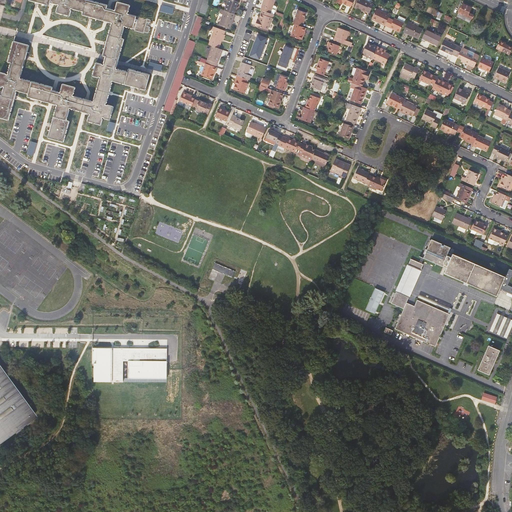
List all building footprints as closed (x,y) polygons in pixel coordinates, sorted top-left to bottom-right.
[(28,0),(49,6),(50,3),(59,5),(57,12),(70,16),(71,10),(70,10),(71,8),(83,12),(82,15),(112,23),(103,55),(106,56),(104,65),(96,63),(93,76),(98,77),(100,77),(94,101),(73,96),(75,87),(63,84),(61,93),(52,90),(53,87),(22,79),(20,79),(21,77),(29,45),(14,41),(8,62),(11,63),(8,74),(1,72),(0,74),(0,86),(3,87),(3,86),(5,87),(2,96),(0,95),(0,117),(9,120),(17,90),(29,93),(28,96),(57,105),(52,124),(48,138),(63,142),(69,121),(66,120),(70,108),(82,111),(91,114),(90,115),(88,121),(101,125),(103,117),(105,117),(104,118),(110,120),(113,107),(108,105),(106,105),(112,81),(132,86),(145,90),(149,74),(129,69),(128,72),(116,69),(124,39),(121,38),(124,26),(147,33),(148,33),(148,32),(149,29),(150,27),(149,27),(146,26),(147,22),(148,22),(149,23),(150,23),(150,22),(151,20),(128,14),(130,5),(118,2),(115,11),(107,8),(108,5),(88,0),(28,0)] [(211,0),(203,0),(199,12),(206,14),(211,0)] [(233,0),(228,0),(225,11),(235,14),(239,2),(233,0)] [(264,0),(261,10),(263,10),(271,13),(275,0),(264,0)] [(366,10),(370,12),(374,4),(364,0),(357,0),(354,7),(365,12),(366,10)] [(459,13),(457,16),(469,22),(471,18),(472,18),(473,14),(469,12),(471,7),(463,3),(458,13),(459,13)] [(372,19),(385,25),(388,18),(390,15),(377,8),(372,19)] [(231,30),(236,15),(235,14),(225,11),(221,9),(220,13),(224,14),(220,26),(231,30)] [(434,9),(432,14),(440,18),(442,13),(434,9)] [(271,19),(273,14),(271,13),(263,10),(260,18),(259,21),(257,20),(255,26),(267,30),(271,19)] [(298,10),(293,23),(294,24),(302,27),(304,21),(303,20),(304,19),(306,13),(298,10)] [(203,23),(205,18),(198,16),(191,34),(198,36),(203,23)] [(394,21),(388,18),(385,25),(391,28),(391,27),(396,29),(396,30),(399,32),(403,22),(395,19),(394,21)] [(423,30),(408,22),(403,32),(419,39),(423,30)] [(289,36),(300,40),(301,36),(303,36),(304,32),(306,28),(302,27),(294,24),(289,36)] [(219,48),(222,40),(224,34),(225,31),(213,26),(212,30),(213,31),(208,45),(212,46),(219,48)] [(349,32),(340,28),(337,38),(338,38),(337,42),(351,47),(352,43),(346,41),(349,32)] [(442,36),(426,29),(421,40),(425,42),(426,40),(437,46),(442,36)] [(251,57),(262,60),(268,37),(257,34),(251,57)] [(452,54),(458,57),(462,48),(444,39),(439,49),(451,55),(452,54)] [(183,58),(189,60),(190,58),(196,42),(189,40),(183,58)] [(505,44),(506,43),(500,40),(496,48),(503,52),(507,54),(510,55),(511,49),(511,47),(508,46),(505,44)] [(330,43),(328,48),(327,51),(336,54),(339,46),(330,43)] [(363,55),(373,59),(373,58),(378,47),(375,45),(374,46),(368,44),(366,49),(364,52),(363,55)] [(284,45),(279,66),(288,69),(293,47),(284,45)] [(207,60),(206,64),(216,67),(216,68),(222,50),(219,48),(212,46),(207,60)] [(383,49),(378,47),(373,58),(387,64),(391,55),(386,52),(382,51),(383,49)] [(457,58),(462,60),(464,61),(464,62),(474,67),(480,55),(475,53),(473,56),(467,53),(469,50),(464,48),(463,47),(462,48),(458,57),(457,58)] [(482,57),(478,66),(489,72),(494,62),(482,57)] [(189,60),(183,58),(164,109),(171,112),(172,108),(174,104),(176,99),(189,61),(189,60)] [(200,61),(190,58),(189,60),(189,61),(199,64),(203,66),(204,65),(205,65),(205,63),(200,61)] [(317,69),(316,73),(324,76),(329,62),(320,59),(316,69),(317,69)] [(212,79),(214,74),(215,72),(216,67),(206,64),(205,63),(205,65),(201,76),(212,79)] [(242,63),(237,75),(248,79),(249,80),(251,76),(248,75),(251,66),(242,63)] [(406,63),(401,73),(411,78),(412,77),(415,78),(419,68),(416,66),(415,67),(406,63)] [(510,72),(499,67),(495,77),(506,82),(510,72)] [(365,77),(368,78),(369,74),(357,69),(352,83),(358,85),(362,87),(364,83),(363,83),(365,79),(365,77)] [(431,83),(434,85),(438,78),(438,77),(424,70),(420,80),(430,85),(431,83)] [(237,75),(236,79),(237,80),(236,84),(234,89),(244,93),(248,84),(247,83),(248,79),(237,75)] [(324,82),(320,81),(321,78),(314,75),(313,78),(315,79),(313,82),(312,87),(321,90),(325,92),(327,87),(323,85),(324,82)] [(285,91),(286,86),(285,85),(286,82),(287,79),(280,77),(276,87),(285,91)] [(448,96),(452,86),(442,81),(443,80),(438,78),(434,85),(433,88),(448,96)] [(270,82),(263,79),(261,84),(260,85),(266,87),(268,88),(270,82)] [(366,96),(368,89),(362,87),(358,85),(357,89),(355,88),(355,89),(351,100),(361,104),(363,99),(364,96),(366,96)] [(466,91),(463,90),(459,88),(454,98),(466,103),(471,91),(467,89),(467,90),(466,91)] [(272,89),(271,92),(269,98),(270,99),(268,104),(279,108),(281,102),(279,101),(280,99),(281,97),(282,97),(283,93),(272,89)] [(180,100),(192,106),(195,99),(192,98),(189,96),(190,95),(183,92),(180,100)] [(399,107),(401,108),(404,100),(405,99),(392,93),(387,103),(394,106),(395,105),(399,107)] [(486,98),(478,94),(474,103),(487,109),(490,110),(493,103),(489,101),(490,99),(486,98)] [(311,96),(309,100),(309,102),(307,102),(305,107),(314,111),(317,104),(318,104),(320,99),(311,96)] [(191,107),(196,109),(200,100),(196,98),(195,99),(192,106),(191,107)] [(209,104),(206,103),(200,100),(196,109),(205,113),(209,104)] [(399,111),(404,113),(405,112),(408,114),(413,116),(417,106),(404,100),(401,108),(399,111)] [(508,108),(499,104),(494,114),(507,120),(511,113),(511,111),(507,108),(508,108)] [(352,105),(347,120),(355,123),(357,118),(360,112),(361,108),(352,105)] [(314,115),(315,111),(314,111),(305,107),(304,107),(302,114),(303,115),(301,120),(310,123),(313,115),(314,115)] [(231,112),(226,110),(224,110),(220,108),(216,116),(227,121),(231,112)] [(431,126),(436,129),(441,118),(442,115),(437,113),(437,114),(426,109),(422,118),(425,120),(427,121),(432,123),(431,126)] [(237,116),(233,114),(228,124),(240,129),(244,120),(240,119),(237,117),(237,116)] [(450,133),(455,136),(457,131),(458,128),(459,126),(445,119),(440,128),(445,131),(450,133)] [(262,138),(266,128),(257,124),(256,125),(254,124),(251,122),(247,132),(245,134),(246,136),(251,138),(252,134),(260,138),(259,140),(261,141),(262,138)] [(350,140),(355,127),(354,126),(346,123),(345,123),(341,136),(350,140)] [(227,128),(222,126),(219,135),(223,137),(227,128)] [(466,139),(466,141),(473,144),(476,138),(477,136),(478,134),(464,128),(461,133),(460,137),(463,138),(466,139)] [(276,132),(273,131),(270,130),(265,141),(269,143),(270,139),(277,142),(276,143),(279,144),(280,142),(283,136),(280,135),(280,134),(276,132)] [(286,145),(285,148),(295,152),(300,142),(289,138),(289,139),(283,136),(280,142),(286,145)] [(491,142),(477,136),(476,138),(473,144),(472,146),(476,148),(477,147),(486,151),(491,142)] [(286,145),(280,142),(279,144),(277,148),(284,151),(285,148),(286,145)] [(303,143),(299,152),(302,154),(301,156),(311,160),(312,159),(316,150),(312,149),(309,147),(310,145),(303,143)] [(510,152),(495,145),(492,153),(495,155),(494,157),(506,162),(510,152)] [(330,155),(324,153),(316,150),(312,159),(317,162),(316,164),(325,168),(330,155)] [(339,161),(340,160),(336,159),(331,171),(334,173),(335,172),(342,175),(341,177),(345,178),(351,165),(347,163),(346,164),(339,161)] [(459,165),(455,163),(450,175),(454,177),(459,165)] [(369,173),(363,170),(362,170),(358,168),(354,178),(369,185),(372,176),(369,175),(369,173)] [(466,178),(464,181),(474,185),(475,182),(474,181),(476,178),(478,174),(470,170),(468,174),(466,178)] [(511,176),(506,174),(504,178),(503,180),(502,179),(499,185),(508,189),(511,180),(511,176)] [(376,178),(372,176),(369,185),(368,187),(377,191),(378,189),(383,191),(387,181),(381,178),(380,180),(376,178)] [(461,188),(456,199),(465,203),(466,203),(468,198),(467,197),(471,188),(461,183),(460,187),(461,188)] [(495,198),(493,197),(491,201),(504,207),(508,196),(504,195),(500,193),(497,191),(496,195),(495,198)] [(452,202),(454,198),(450,196),(445,194),(443,193),(442,193),(440,197),(452,202)] [(446,211),(436,206),(432,216),(442,220),(446,211)] [(452,223),(467,229),(472,218),(469,217),(468,218),(456,213),(452,223)] [(481,224),(481,222),(475,220),(470,230),(483,236),(487,226),(483,225),(481,224)] [(499,244),(504,246),(508,235),(500,232),(498,231),(498,230),(494,228),(489,238),(500,243),(499,244)] [(444,266),(445,265),(447,266),(444,273),(497,296),(500,289),(511,294),(511,270),(509,269),(505,277),(453,254),(452,255),(448,253),(450,248),(432,240),(427,250),(423,259),(442,267),(443,267),(444,266)] [(474,244),(473,246),(480,249),(482,246),(483,243),(478,240),(476,245),(474,244)] [(411,259),(408,265),(420,270),(423,264),(421,264),(419,263),(411,259)] [(213,269),(232,278),(235,271),(215,263),(213,269)] [(409,297),(420,270),(408,265),(397,291),(409,297)] [(377,312),(385,292),(376,289),(367,308),(377,312)] [(449,314),(447,313),(435,308),(417,300),(415,306),(406,303),(409,297),(397,291),(391,303),(404,309),(395,329),(435,346),(449,314)] [(448,311),(447,313),(449,314),(452,309),(450,308),(420,294),(418,298),(448,311)] [(511,320),(496,314),(489,332),(507,339),(511,326),(511,320)] [(488,346),(478,370),(489,375),(500,351),(488,346)] [(124,348),(93,348),(93,364),(95,364),(94,382),(123,382),(123,379),(168,380),(168,353),(124,352),(124,348)] [(0,440),(31,415),(18,396),(20,395),(0,366),(0,440)] [(497,397),(484,393),(482,399),(495,404),(497,397)]
